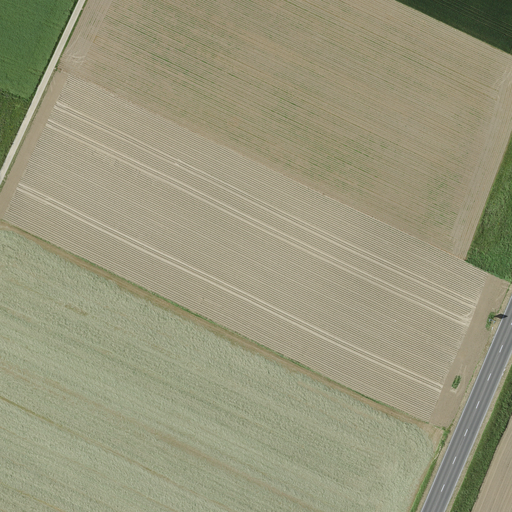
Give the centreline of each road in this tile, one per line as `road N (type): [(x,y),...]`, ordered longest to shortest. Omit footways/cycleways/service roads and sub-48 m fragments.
road 1 (primary): [(432,511),(511,323)]
road 2 (unclassified): [(81,0),(0,177)]
